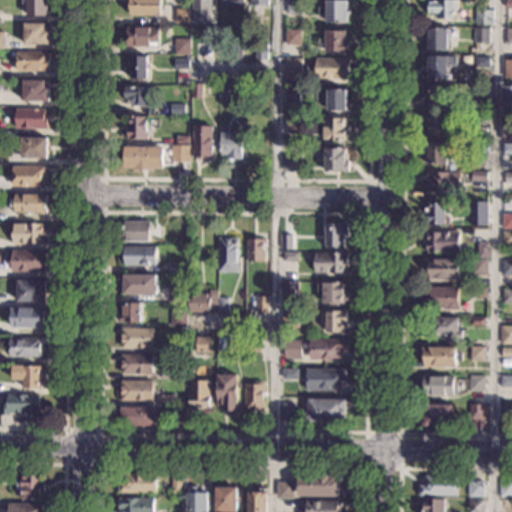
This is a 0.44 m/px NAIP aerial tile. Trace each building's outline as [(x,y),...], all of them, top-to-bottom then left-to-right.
[(47,0),(47,16),(26,15),(26,4),(22,4),(22,0),(47,0)] [(162,0),(162,15),(130,15),(130,0),(162,0)] [(212,0),(212,22),(193,22),(193,0),(212,0)] [(267,0),(267,5),(262,5),(261,13),(251,13),(251,0),(267,0)] [(302,0),(302,15),(286,14),(286,0),(302,0)] [(347,0),(347,8),(351,8),(351,17),(347,17),(347,23),(326,23),(326,16),(317,16),(318,8),(325,8),(325,0),(347,0)] [(459,12),(455,12),(455,18),(439,18),(439,14),(429,14),(429,2),(436,2),(437,0),(459,1),(459,12)] [(190,24),(176,23),(176,10),(190,10),(190,24)] [(493,25),(475,25),(475,11),(493,11),(493,25)] [(45,31),(49,31),(49,44),(23,44),(23,24),(45,24),(45,31)] [(159,48),(126,47),(126,28),(159,28),(159,48)] [(491,29),(490,43),(475,42),(475,28),(491,29)] [(448,50),(427,49),(427,29),(448,29),(448,50)] [(300,30),(300,46),(286,45),(286,30),(300,30)] [(346,41),(349,41),(349,51),(324,51),(324,48),(317,48),(317,38),(325,39),(325,31),(346,31),(346,41)] [(190,54),(175,54),(175,39),(190,39),(190,54)] [(242,44),(242,59),(232,59),(232,43),(242,44)] [(50,53),(49,71),(16,70),(17,52),(50,53)] [(189,69),(174,69),(174,60),(184,60),(184,55),(189,55),(189,69)] [(456,66),(448,66),(448,81),(427,80),(428,56),(457,56),(456,66)] [(147,79),(130,78),(130,69),(125,69),(125,57),(147,57),(147,79)] [(489,67),(475,67),(475,57),(489,57),(489,67)] [(349,78),(315,78),(316,58),(349,59),(349,78)] [(302,78),(285,78),(285,62),(285,59),(302,59),(302,78)] [(48,101),(22,101),(22,80),(49,81),(48,101)] [(239,99),(220,98),(220,83),(237,83),(239,83),(239,99)] [(202,98),(192,98),(192,85),(202,85),(202,98)] [(447,98),(452,98),(452,109),(428,109),(428,85),(447,85),(447,98)] [(511,107),(510,107),(510,115),(503,115),(502,106),(503,86),(511,86),(511,107)] [(148,106),(131,105),(131,104),(128,100),(128,99),(125,97),(125,88),(148,87),(148,106)] [(300,104),(285,103),(285,88),(300,89),(300,104)] [(347,109),(328,109),(328,89),(347,89),(347,109)] [(492,112),(482,112),(482,98),(492,98),(492,112)] [(185,114),(170,114),(170,105),(185,105),(185,114)] [(45,110),(45,115),(49,115),(48,129),(15,128),(15,109),(45,110)] [(456,135),(428,135),(428,115),(456,115),(456,135)] [(489,123),(475,123),(475,115),(489,115),(489,123)] [(147,138),(127,138),(127,116),(147,117),(147,138)] [(511,116),(511,140),(503,140),(504,116),(511,116)] [(301,134),(285,133),(285,118),(301,118),(301,134)] [(346,126),(350,126),(350,134),(347,134),(347,140),(323,140),(324,127),(321,127),(321,118),(346,118),(346,126)] [(229,134),(241,134),(241,158),(227,158),(227,156),(221,155),(222,124),(229,124),(229,134)] [(214,158),(193,158),(193,126),(213,126),(214,158)] [(191,145),(176,145),(176,136),(191,136),(191,145)] [(47,158),(20,158),(20,138),(47,138),(47,158)] [(511,152),(504,152),(503,143),(511,142),(511,152)] [(453,155),(448,155),(448,164),(426,164),(427,143),(454,143),(453,155)] [(488,153),(474,153),(474,145),(488,145),(488,153)] [(162,169),(152,169),(152,171),(134,170),(134,169),(124,169),(124,146),(163,146),(162,169)] [(189,162),(171,162),(171,146),(189,146),(189,162)] [(347,161),(349,161),(349,171),(325,171),(324,149),(346,149),(347,161)] [(299,172),(283,172),(283,156),(299,156),(299,172)] [(45,187),(11,186),(11,167),(45,167),(45,187)] [(466,173),(466,183),(461,183),(461,195),(427,194),(427,172),(466,173)] [(487,181),(471,181),(471,173),(487,173),(487,181)] [(46,212),(13,211),(13,208),(10,208),(10,199),(14,199),(14,194),(47,195),(46,212)] [(446,224),(426,225),(425,203),(445,202),(446,224)] [(488,212),(473,212),(473,202),(488,202),(488,212)] [(511,229),(503,229),(503,213),(511,213),(511,229)] [(149,241),(123,241),(123,221),(150,222),(149,241)] [(44,229),(47,229),(47,238),(43,238),(43,244),(12,244),(12,225),(44,224),(44,229)] [(348,235),(344,235),(343,247),(325,246),(325,224),(348,224),(348,235)] [(511,232),(511,246),(503,246),(504,232),(511,232)] [(459,252),(426,252),(426,246),(422,246),(422,240),(424,240),(424,233),(459,233),(459,252)] [(292,249),(281,249),(282,234),(292,234),(292,249)] [(238,271),(218,271),(218,237),(239,238),(238,271)] [(264,261),(246,261),(247,239),(264,239),(264,261)] [(489,258),(477,258),(477,243),(489,243),(489,258)] [(157,266),(124,265),(124,247),(155,247),(158,247),(157,266)] [(45,259),(47,259),(46,270),(44,269),(44,272),(11,271),(11,250),(45,251),(45,259)] [(298,252),(298,262),(284,262),(284,252),(298,252)] [(348,268),(344,268),(344,274),(313,273),(313,254),(348,254),(348,268)] [(460,278),(428,278),(428,270),(422,270),(422,259),(460,259),(460,278)] [(487,275),(471,275),(471,259),(487,259),(487,275)] [(511,274),(502,274),(502,259),(511,259),(511,274)] [(188,274),(167,273),(167,263),(188,263),(188,274)] [(156,294),(122,294),(122,275),(156,275),(156,294)] [(45,302),(16,302),(17,280),(45,280),(45,302)] [(298,297),(282,297),(282,282),(298,282),(298,297)] [(345,294),(348,294),(348,301),(344,301),(344,303),(323,303),(323,282),(345,282),(345,294)] [(183,301),(167,301),(168,286),(183,286),(183,301)] [(459,309),(422,308),(422,288),(459,288),(459,309)] [(511,288),(503,289),(503,304),(511,303),(511,288)] [(485,289),(485,298),(469,298),(469,289),(485,289)] [(216,312),(189,311),(189,293),(209,294),(209,290),(217,290),(216,312)] [(229,297),(228,313),(217,312),(218,297),(229,297)] [(268,312),(257,313),(257,297),(268,297),(268,312)] [(141,322),(118,322),(119,314),(122,314),(122,303),(141,303),(141,322)] [(45,316),(43,316),(42,327),(10,327),(11,309),(45,310),(45,316)] [(185,326),(170,326),(170,311),(185,311),(185,326)] [(297,327),(281,327),(281,311),(283,311),(297,311),(297,327)] [(348,329),(343,329),(343,332),(325,332),(325,322),(321,322),(321,311),(348,311),(348,329)] [(486,318),(486,326),(471,326),(471,317),(486,318)] [(458,319),(458,330),(463,330),(463,340),(457,340),(457,342),(446,341),(446,336),(431,336),(432,318),(458,319)] [(511,343),(500,343),(500,326),(511,326),(511,343)] [(154,349),(121,348),(122,328),(154,329),(154,349)] [(260,336),(259,353),(245,352),(246,335),(260,336)] [(211,353),(196,353),(196,337),(211,337),(211,353)] [(41,339),(41,357),(8,356),(9,338),(41,339)] [(348,340),(347,351),(342,351),(342,360),(309,359),(309,339),(348,340)] [(301,340),(284,340),(284,357),(302,357),(301,340)] [(177,354),(162,354),(162,343),(177,343),(177,354)] [(456,366),(423,366),(423,346),(456,347),(456,366)] [(485,361),(470,361),(470,347),(485,348),(485,361)] [(511,368),(503,368),(503,348),(511,348),(511,368)] [(153,355),(152,374),(121,373),(121,354),(153,355)] [(41,367),(40,389),(23,389),(24,380),(12,380),(12,366),(41,367)] [(176,369),(176,380),(161,380),(161,369),(176,369)] [(298,380),(282,380),(282,369),(298,369),(298,380)] [(347,381),(340,381),(340,392),(305,391),(306,369),(347,370),(347,381)] [(238,375),(237,384),(238,384),(237,412),(223,411),(223,407),(216,407),(218,374),(238,375)] [(485,376),(485,392),(469,392),(469,376),(485,376)] [(511,386),(500,387),(500,376),(511,376),(511,386)] [(454,396),(422,395),(422,377),(454,377),(454,396)] [(153,402),(120,402),(120,381),(154,382),(153,402)] [(209,397),(211,397),(210,408),(189,408),(189,381),(209,382),(209,397)] [(264,410),(256,410),(256,414),(249,414),(249,411),(243,411),(243,384),(254,384),(254,381),(264,381),(264,410)] [(175,406),(161,405),(161,394),(175,394),(175,406)] [(40,406),(43,406),(42,415),(31,415),(32,413),(10,412),(9,415),(0,415),(0,401),(6,401),(6,395),(40,396),(40,406)] [(308,399),(345,400),(345,420),(343,420),(342,422),(307,421),(308,419),(305,419),(305,412),(307,412),(308,399)] [(295,421),(278,421),(279,404),(295,405),(295,421)] [(452,427),(423,426),(423,404),(452,405),(452,427)] [(485,420),(469,420),(469,405),(485,405),(485,420)] [(511,421),(500,421),(500,406),(511,406),(511,421)] [(153,414),(156,414),(156,426),(120,425),(121,407),(153,408),(153,414)] [(186,408),(185,423),(170,423),(171,408),(186,408)] [(156,494),(118,493),(118,483),(125,483),(125,473),(156,474),(156,494)] [(339,486),(344,486),(344,496),(299,496),(299,474),(339,475),(339,486)] [(41,482),(44,482),(44,492),(41,492),(40,501),(21,500),(21,490),(16,490),(16,482),(21,482),(21,475),(42,476),(41,482)] [(456,496),(419,495),(419,485),(425,485),(425,476),(456,476),(456,496)] [(181,493),(171,493),(171,477),(181,477),(181,493)] [(511,497),(499,497),(499,479),(511,479),(511,497)] [(483,481),(483,497),(468,497),(468,481),(483,481)] [(293,498),(277,498),(277,482),(293,483),(293,498)] [(197,493),(208,493),(207,511),(187,511),(188,486),(197,486),(197,493)] [(267,511),(247,511),(248,492),(258,492),(258,487),(267,488),(267,511)] [(236,511),(215,511),(216,488),(236,488),(236,511)] [(154,511),(119,511),(119,498),(155,499),(154,511)] [(483,511),(468,511),(468,498),(483,498),(483,511)] [(445,511),(423,511),(423,506),(418,506),(418,499),(445,499),(445,511)] [(296,511),(280,511),(280,500),(297,500),(296,511)] [(341,509),(337,509),(337,511),(298,511),(306,511),(306,502),(341,502),(341,509)] [(41,511),(8,511),(8,503),(42,504),(41,511)]
